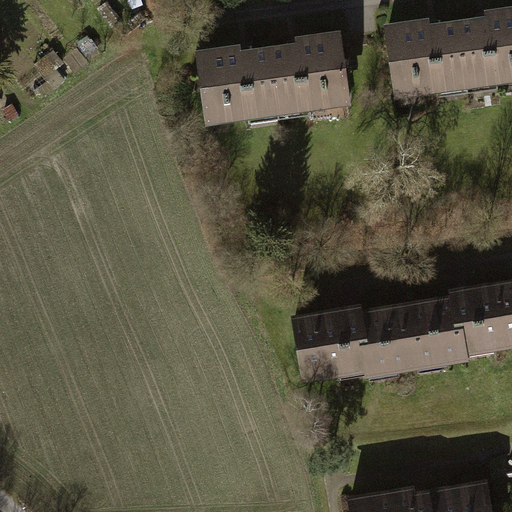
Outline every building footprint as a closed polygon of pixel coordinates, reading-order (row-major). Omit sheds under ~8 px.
[(482,18),(452,22),(462,93),(493,88),(492,83),(511,80),(511,6),(481,12),(482,18)] [(420,19),(379,26),(391,98),(431,91),(433,98),(462,93),(452,22),(422,26),(420,19)] [(291,45),(262,49),(272,120),(303,115),(302,110),(343,104),(333,32),(291,38),(291,45)] [(230,46),(189,53),(201,124),(241,118),(242,125),(272,120),(262,49),(231,53),(230,46)] [(401,305),(411,369),(461,361),(460,356),(511,347),(511,280),(443,292),(444,298),(401,305)] [(354,307),(284,318),(294,383),(359,373),(360,378),(411,369),(401,305),(355,313),(354,307)] [(487,511),(482,482),(408,494),(407,488),(341,499),(343,511),(487,511)]
